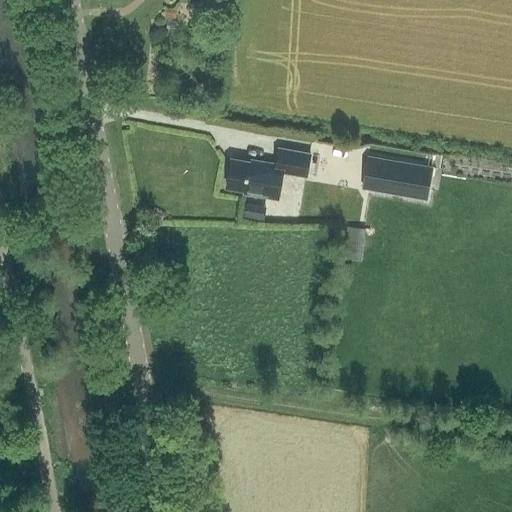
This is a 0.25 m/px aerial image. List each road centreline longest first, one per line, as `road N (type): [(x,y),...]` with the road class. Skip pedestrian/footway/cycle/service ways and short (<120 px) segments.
road 1 (unclassified): [(163,511),(70,0)]
road 2 (track): [(511,439),(138,382)]
road 3 (unclassified): [(47,511),(0,261)]
